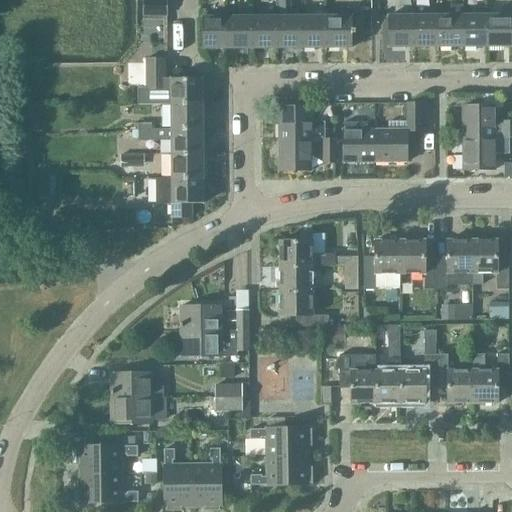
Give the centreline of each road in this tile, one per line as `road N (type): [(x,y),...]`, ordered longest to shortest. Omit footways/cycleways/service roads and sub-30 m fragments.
road 1 (residential): [(511,82),(241,83),(241,185),(249,213)]
road 2 (residential): [(249,213),(276,204),(511,194)]
road 3 (residential): [(0,484),(14,438),(48,379),(128,287)]
road 4 (residential): [(339,511),(374,478),(511,472)]
road 5 (unclassified): [(128,287),(70,229),(0,207)]
road 6 (residential): [(128,287),(249,213)]
